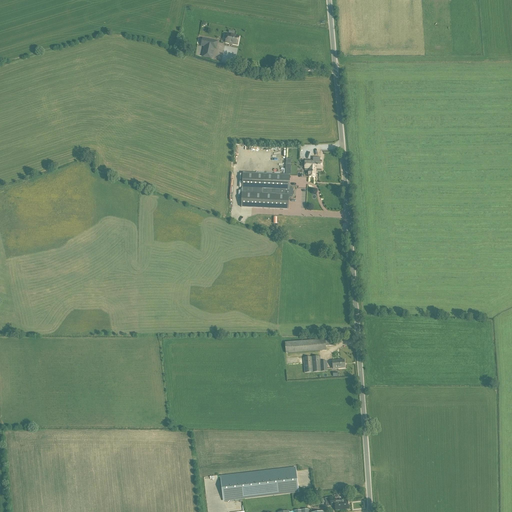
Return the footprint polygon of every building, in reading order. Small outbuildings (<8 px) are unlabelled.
[(200,42),(201,33),(191,32),(191,37),(195,37),(194,42),(200,42)] [(225,43),(237,45),(239,37),(233,35),(234,33),(229,32),(229,35),(227,34),(225,43)] [(209,47),(211,41),(203,39),(201,46),(205,46),(202,57),(212,58),(214,48),(209,47)] [(286,128),(285,140),(303,142),(304,130),(286,128)] [(283,141),(270,140),(268,159),(280,160),(283,141)] [(288,151),(288,158),(298,158),(298,147),(292,147),(292,151),(288,151)] [(305,160),(305,170),(308,170),(308,177),(316,177),(316,171),(321,171),(322,161),(305,160)] [(243,173),(241,207),(288,210),(289,196),(292,196),(292,189),(289,189),(290,175),(243,173)] [(323,340),(285,343),(286,354),(326,350),(326,346),(335,345),(334,338),(323,338),(323,340)] [(320,357),(303,358),(304,373),(328,372),(327,362),(321,362),(320,357)] [(344,360),(332,361),(333,369),(345,368),(344,360)] [(220,478),(223,502),(298,494),(295,469),(220,478)] [(334,498),(330,498),(330,506),(335,505),(335,510),(348,509),(347,501),(335,502),(334,498)]
